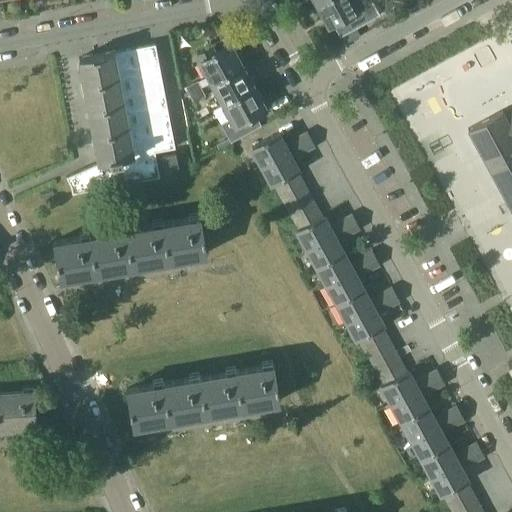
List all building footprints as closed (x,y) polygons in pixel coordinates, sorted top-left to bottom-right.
[(353,0),(322,0),(317,3),(329,26),(347,16),(349,20),(354,29),(356,27),(357,29),(369,22),(369,21),(371,19),(368,13),(369,13),(368,10),(366,11),(359,0),(355,0),(354,1),(353,0)] [(99,162),(67,176),(71,186),(72,193),(160,176),(155,151),(175,147),(155,43),(79,58),(99,162)] [(194,55),(210,84),(242,66),(238,58),(241,56),(235,45),(232,47),(230,43),(216,50),(213,45),(194,55)] [(248,75),(242,66),(210,84),(221,105),(254,88),(257,86),(251,74),(248,75)] [(190,94),(202,88),(197,80),(186,86),(190,94)] [(257,86),(254,88),(221,105),(228,119),(221,123),(229,138),(231,141),(231,142),(262,125),(257,115),(266,110),(261,101),(265,99),(257,86)] [(206,95),(202,88),(190,94),(194,102),(206,95)] [(511,108),(502,114),(500,110),(469,127),(479,145),(500,185),(507,185),(511,194),(511,108)] [(297,146),(311,138),(307,131),(306,131),(293,139),(297,146)] [(289,151),(278,132),(251,147),(262,165),(289,151)] [(229,138),(216,144),(219,148),(231,142),(231,141),(229,138)] [(297,146),(301,154),(315,146),(311,138),(297,146)] [(297,171),(299,170),(289,151),(262,165),(272,184),(274,183),(297,171)] [(162,156),(165,170),(178,168),(175,153),(162,156)] [(297,171),(274,183),(280,194),(303,182),(297,171)] [(303,182),(280,194),(286,205),(309,193),(303,182)] [(309,193),(286,205),(292,216),(315,203),(309,193)] [(315,203),(292,216),(298,227),(298,228),(321,215),(315,203)] [(334,233),(323,214),(321,215),(298,228),(296,229),(307,248),(334,233)] [(356,221),(353,214),(338,222),(342,229),(356,221)] [(164,222),(170,259),(207,253),(201,216),(164,222)] [(345,236),(360,228),(356,221),(342,229),(345,236)] [(127,228),(133,265),(170,259),(164,222),(127,228)] [(96,272),(133,265),(127,228),(90,235),(96,272)] [(307,248),(316,266),(343,251),(334,233),(307,248)] [(59,278),(63,277),(96,272),(90,235),(53,241),(59,278)] [(357,258),(361,265),(375,257),(376,257),(372,250),(371,250),(357,258)] [(353,269),(343,251),(316,266),(326,284),(353,269)] [(361,265),(365,272),(380,264),(376,257),(375,257),(361,265)] [(336,302),(363,288),(353,269),(326,284),(336,302)] [(377,294),(381,301),(396,293),(392,286),(391,286),(377,294)] [(336,302),(346,321),(373,306),(363,288),(336,302)] [(400,301),(396,293),(381,301),(385,309),(400,301)] [(377,312),(373,306),(346,321),(356,340),(358,338),(382,326),(384,325),(377,312)] [(388,337),(382,326),(358,338),(365,350),(388,337)] [(365,350),(371,361),(394,348),(388,337),(365,350)] [(377,372),(400,359),(394,348),(371,361),(377,372)] [(400,359),(377,372),(383,382),(383,383),(406,370),(405,370),(400,359)] [(237,369),(243,407),(280,400),(274,363),(237,369)] [(426,384),(441,376),(437,368),(436,368),(422,376),(426,384)] [(200,376),(206,413),(243,407),(237,369),(200,376)] [(381,385),(391,403),(418,388),(408,369),(406,370),(383,383),(380,384),(381,385)] [(169,419),(206,413),(200,376),(163,382),(169,419)] [(445,383),(441,376),(426,384),(430,391),(445,383)] [(132,425),(143,423),(169,419),(163,382),(126,388),(132,425)] [(428,406),(418,388),(391,403),(401,421),(428,406)] [(33,390),(0,392),(0,429),(36,427),(33,390)] [(442,413),(446,420),(461,412),(457,405),(456,405),(442,413)] [(428,406),(401,421),(411,439),(438,424),(428,406)] [(465,419),(461,412),(446,420),(450,427),(465,419)] [(411,439),(421,458),(448,443),(438,424),(411,439)] [(481,449),(477,441),(476,442),(462,449),(466,457),(481,449)] [(458,461),(448,443),(421,458),(431,476),(458,461)] [(485,456),(481,449),(466,457),(470,464),(485,456)] [(431,476),(441,495),(443,494),(466,481),(468,480),(458,461),(431,476)] [(466,481),(443,494),(449,505),(472,492),(466,481)] [(449,505),(453,511),(462,511),(479,503),(472,492),(449,505)] [(462,511),(483,511),(479,503),(462,511)]
